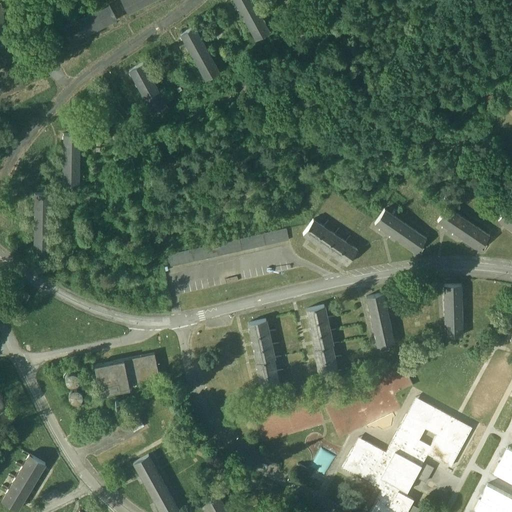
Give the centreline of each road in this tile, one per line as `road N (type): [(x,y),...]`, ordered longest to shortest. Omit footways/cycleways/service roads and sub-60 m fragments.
road 1 (residential): [(511,268),(428,264),(180,320)]
road 2 (residential): [(0,204),(26,147),(73,97),(213,0)]
road 3 (residential): [(340,511),(256,464),(226,437),(199,397),(180,320)]
road 4 (residential): [(146,323),(4,241)]
road 5 (residential): [(23,363),(92,485)]
road 6 (residential): [(23,363),(139,336),(146,323)]
